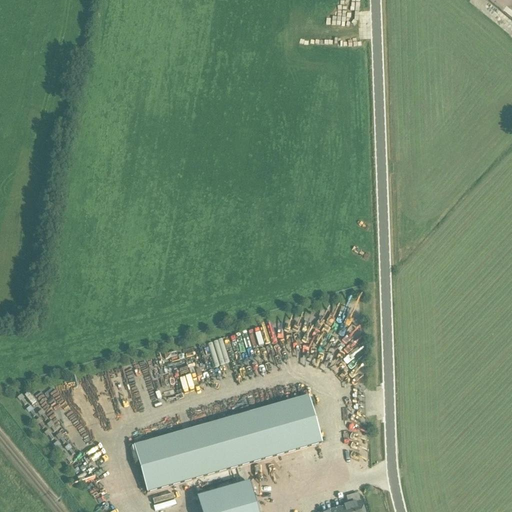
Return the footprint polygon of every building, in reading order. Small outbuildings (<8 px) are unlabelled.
[(147,495),(321,445),(308,398),(133,448),(147,495)] [(302,493),(327,490),(326,483),(331,483),(331,477),(300,481),(302,493)] [(278,511),(296,511),(289,479),(272,483),(278,511)] [(257,511),(250,485),(197,499),(200,511),(257,511)] [(364,511),(361,502),(360,503),(358,496),(348,499),(350,506),(328,511),(364,511)]
